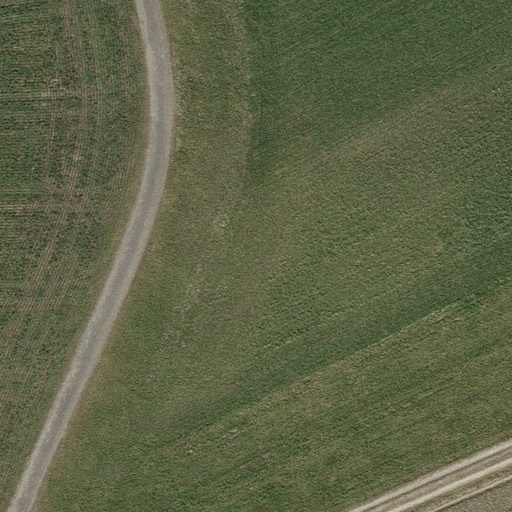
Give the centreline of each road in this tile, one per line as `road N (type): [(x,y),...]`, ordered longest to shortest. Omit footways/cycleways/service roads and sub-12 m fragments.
road 1 (track): [(28,511),(150,203),(162,94),(148,0)]
road 2 (track): [(383,511),(511,456)]
